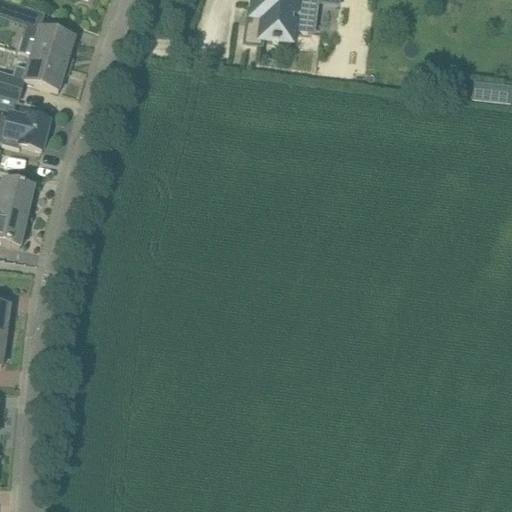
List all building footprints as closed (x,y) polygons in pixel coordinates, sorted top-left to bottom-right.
[(292,35),(312,38),(317,0),(253,0),(252,14),(254,14),(254,19),(252,18),(251,20),(253,21),(252,28),(246,27),(244,48),(261,50),(262,44),(272,45),(272,47),(278,48),(278,46),(290,48),(292,35)] [(25,10),(0,1),(0,20),(19,27),(25,10)] [(28,30),(20,56),(31,60),(32,59),(66,69),(74,43),(40,32),(40,33),(28,30)] [(0,75),(0,99),(18,105),(24,86),(39,90),(58,96),(66,69),(32,59),(31,60),(27,73),(16,70),(14,77),(13,79),(0,75)] [(25,123),(10,119),(6,134),(2,133),(0,139),(0,144),(18,149),(27,151),(41,155),(49,125),(40,123),(26,120),(25,123)] [(0,215),(26,221),(33,192),(0,184),(0,215)] [(26,221),(0,215),(0,246),(19,251),(26,221)] [(0,340),(5,341),(8,311),(0,310),(0,340)]
